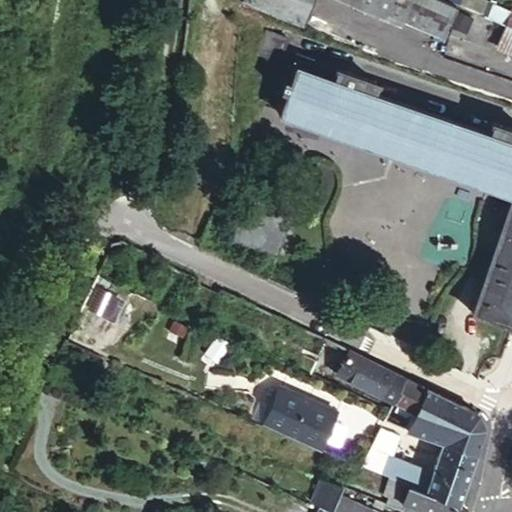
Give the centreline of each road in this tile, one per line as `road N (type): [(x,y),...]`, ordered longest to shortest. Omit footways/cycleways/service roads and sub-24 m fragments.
road 1 (residential): [(511,405),(110,221)]
road 2 (track): [(167,0),(128,230)]
